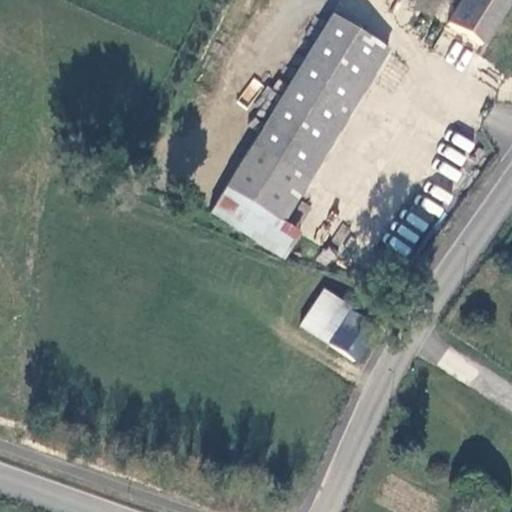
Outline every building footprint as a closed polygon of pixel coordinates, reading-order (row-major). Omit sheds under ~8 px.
[(433,0),(426,13),(444,24),(459,0),(433,0)] [(511,0),(459,0),(444,24),(448,27),(511,65),(511,0)] [(332,15),(227,187),(272,215),(379,44),(332,15)] [(511,74),(511,65),(448,27),(432,50),(500,93),(511,74)] [(329,344),(352,314),(353,309),(326,292),(302,330),(329,346),(329,344)] [(358,362),(380,334),(352,314),(329,344),(358,362)]
